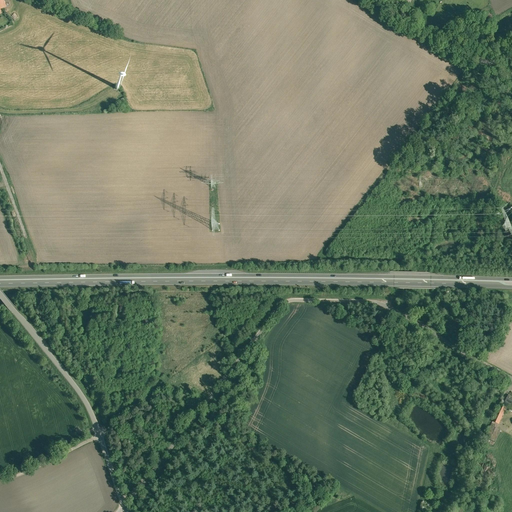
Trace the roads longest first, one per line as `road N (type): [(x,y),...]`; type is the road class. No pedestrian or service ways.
road 1 (trunk): [(0,282),(511,282)]
road 2 (unclassified): [(511,377),(381,302),(290,300),(122,502)]
road 3 (track): [(472,62),(327,248),(334,260),(393,260)]
road 4 (unclassified): [(122,502),(90,409),(0,294)]
road 5 (unclassified): [(511,61),(472,62),(360,0)]
